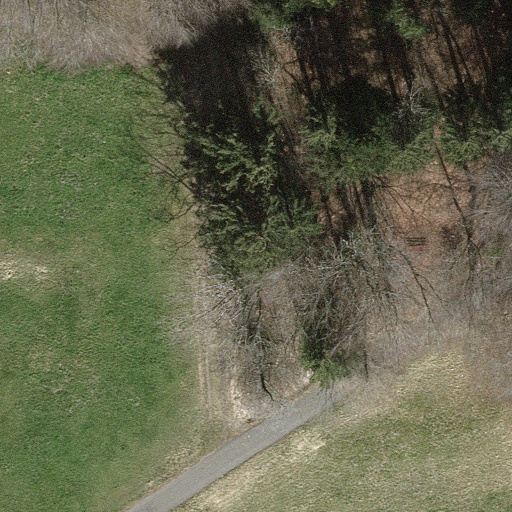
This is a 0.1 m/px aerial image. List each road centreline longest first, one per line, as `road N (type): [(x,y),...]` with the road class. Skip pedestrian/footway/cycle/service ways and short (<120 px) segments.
road 1 (track): [(140,0),(185,21),(204,70),(216,469)]
road 2 (track): [(511,271),(153,511)]
